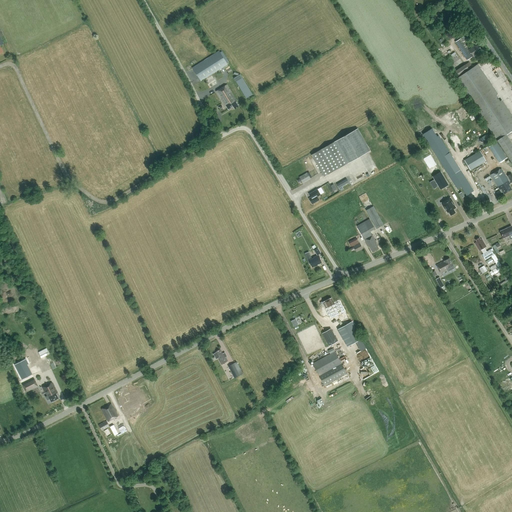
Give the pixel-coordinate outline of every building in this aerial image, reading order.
[(476,53),(481,50),(478,45),(474,47),(473,46),(468,50),(463,42),(466,40),(464,36),(455,42),(467,60),(472,57),(477,54),(476,53)] [(192,68),(201,81),(227,64),(219,51),(192,68)] [(461,62),(456,54),(444,62),(449,70),(461,62)] [(469,70),(465,64),(454,71),(458,77),(469,70)] [(254,94),(241,74),(235,78),(247,98),(254,94)] [(238,106),(235,101),(236,100),(226,85),(217,91),(216,92),(224,106),(225,105),(228,109),(233,106),(234,109),(238,106)] [(358,128),(311,154),(324,177),(370,150),(358,128)] [(502,150),(495,155),(499,162),(507,158),(502,150)] [(480,151),(464,160),(471,170),(486,161),(480,151)] [(424,159),(430,169),(437,165),(437,164),(436,165),(431,155),(424,159)] [(458,188),(461,186),(466,195),(473,190),(460,169),(456,171),(453,167),(447,171),(456,187),(457,186),(458,188)] [(511,184),(508,178),(502,168),(490,175),(497,186),(499,190),(501,189),(503,193),(511,189),(510,187),(509,185),(511,184)] [(441,172),(433,176),(441,189),(449,185),(441,172)] [(307,173),(299,177),(303,183),(310,179),(307,173)] [(311,197),(309,198),(312,204),(319,200),(317,196),(321,194),(318,189),(309,194),(311,197)] [(441,202),(445,210),(445,209),(447,213),(449,212),(450,215),(456,213),(454,209),(456,208),(454,204),(450,197),(441,202)] [(376,228),(383,224),(373,206),(366,210),(376,228)] [(376,243),(372,235),(370,231),(375,228),(369,219),(357,226),(362,235),(364,239),(369,247),(372,252),(379,249),(376,243)] [(511,237),(510,234),(511,233),(511,227),(511,226),(500,231),(503,238),(505,237),(507,241),(511,238),(511,237)] [(356,236),(347,241),(351,247),(353,246),(356,252),(363,249),(356,236)] [(479,250),(481,249),(483,253),(482,254),(485,260),(494,254),(491,249),(487,251),(484,247),(486,246),(482,239),(480,239),(479,237),(475,240),(477,242),(475,243),(479,250)] [(317,255),(321,253),(317,247),(316,248),(315,245),(312,247),(317,255)] [(494,260),(495,262),(496,264),(490,267),(492,271),(490,272),(492,275),(503,269),(494,254),(491,256),(494,260)] [(309,263),(311,263),(312,267),(315,265),(321,263),(319,255),(313,257),(314,258),(312,259),(310,255),(306,256),(309,263)] [(447,268),(453,265),(449,258),(444,261),(436,265),(441,273),(447,270),(448,269),(447,268)] [(479,269),(482,273),(487,270),(484,265),(479,269)] [(344,319),(348,317),(339,300),(334,303),(331,298),(323,302),(325,306),(324,306),(319,309),(322,314),(326,312),(330,319),(340,314),(341,314),(344,319)] [(337,329),(347,346),(362,338),(352,321),(337,329)] [(331,328),(322,333),(329,346),(338,341),(331,328)] [(333,348),(328,350),(330,354),(312,363),(325,386),(347,374),(335,351),(333,348)] [(221,364),(228,361),(226,357),(227,356),(224,352),(222,354),(220,349),(215,351),(216,352),(213,354),(216,359),(218,358),(221,364)] [(29,364),(27,360),(16,364),(19,369),(29,364)] [(236,362),(228,366),(234,378),(243,374),(236,362)] [(37,364),(28,368),(31,374),(40,370),(37,364)] [(22,384),(26,392),(38,386),(35,378),(34,379),(32,375),(21,380),(22,384)] [(56,393),(57,393),(52,382),(43,387),(47,396),(45,397),(47,400),(50,399),(51,402),(59,398),(56,393)] [(119,412),(125,423),(131,420),(128,415),(135,411),(134,409),(144,404),(140,396),(133,399),(132,399),(130,400),(130,401),(124,404),(127,409),(126,411),(125,409),(119,412)] [(108,421),(118,416),(111,403),(102,409),(108,421)] [(106,421),(99,425),(102,430),(109,426),(106,421)]
